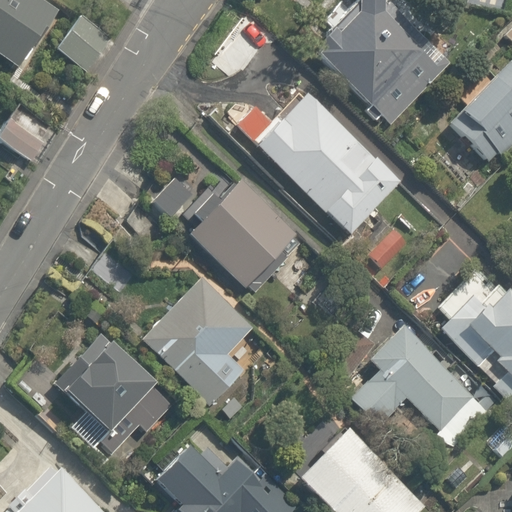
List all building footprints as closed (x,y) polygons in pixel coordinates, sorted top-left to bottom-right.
[(33,0),(0,0),(0,62),(10,70),(51,13),(33,0)] [(446,61),(379,0),(331,0),(294,41),(387,126),(446,61)] [(511,0),(461,0),(461,5),(511,10),(511,0)] [(106,35),(69,10),(44,47),(81,71),(106,35)] [(511,20),(498,33),(511,48),(511,20)] [(511,63),(491,44),(473,64),(482,72),(447,109),(454,116),(446,125),(480,158),(489,148),(496,155),(511,137),(511,63)] [(389,177),(301,84),(246,135),(334,229),(389,177)] [(0,143),(24,160),(38,141),(0,114),(0,143)] [(286,238),(295,229),(233,168),(172,230),(232,290),(240,283),(250,293),(295,248),(286,238)] [(160,216),(185,189),(164,169),(139,195),(160,216)] [(511,304),(473,266),(421,319),(511,409),(511,304)] [(202,405),(234,372),(217,355),(247,324),(189,268),(127,331),(202,405)] [(328,371),(376,418),(397,397),(451,449),(485,415),(383,315),(328,371)] [(130,425),(141,435),(169,405),(94,332),(42,385),(107,448),(130,425)] [(278,466),(322,511),(408,511),(424,497),(339,408),(278,466)] [(167,498),(159,509),(163,511),(220,511),(222,509),(226,511),(287,511),(292,505),(174,420),(135,475),(167,498)] [(60,491),(38,468),(0,503),(0,511),(96,511),(69,483),(60,491)]
